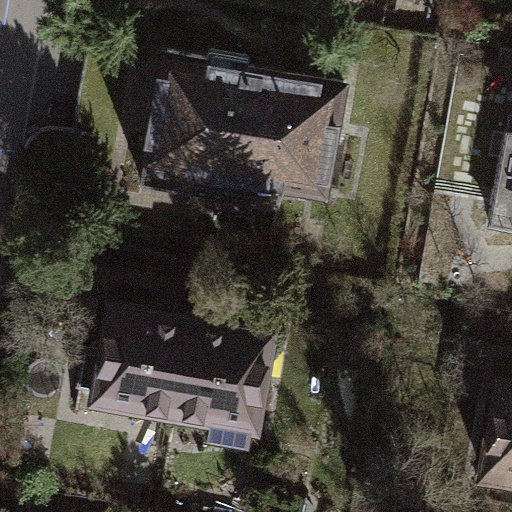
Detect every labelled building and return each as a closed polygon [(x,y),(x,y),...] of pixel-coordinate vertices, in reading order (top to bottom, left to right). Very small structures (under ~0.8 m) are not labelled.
[(342,76),(162,45),(139,176),(278,200),(281,180),(323,187),(342,76)] [(511,129),(507,129),(490,222),(511,225),(511,129)] [(88,277),(28,267),(20,311),(81,321),(88,277)] [(94,396),(174,408),(189,311),(109,299),(102,347),(83,344),(77,381),(96,384),(94,396)] [(208,431),(251,438),(270,324),(189,311),(174,408),(211,414),(208,431)] [(511,376),(499,374),(482,471),(511,476),(511,376)] [(50,511),(54,490),(0,481),(0,511),(50,511)]
